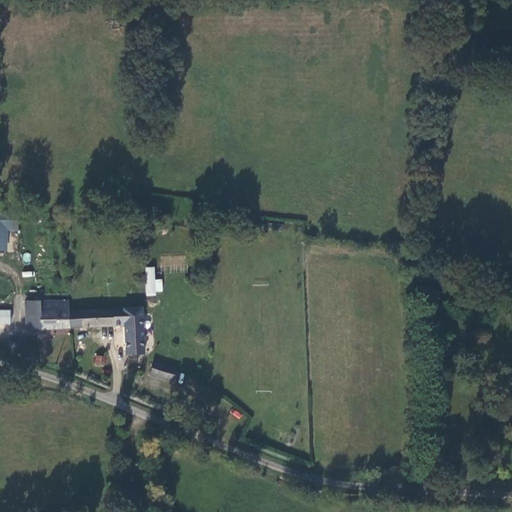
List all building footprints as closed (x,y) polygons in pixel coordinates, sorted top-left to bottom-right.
[(19,207),(0,207),(0,249),(6,250),(8,228),(17,228),(19,207)] [(162,294),(163,279),(155,279),(155,267),(146,266),(145,294),(162,294)] [(469,290),(493,300),(498,289),(479,281),(477,286),(472,284),(469,290)] [(26,332),(69,328),(68,312),(61,313),(60,301),(38,302),(27,303),(25,306),(26,332)] [(126,356),(142,355),(141,308),(68,312),(69,328),(123,326),(126,356)] [(9,310),(0,310),(0,325),(10,325),(9,310)] [(103,366),(104,357),(95,356),(95,365),(103,366)] [(149,374),(172,381),(175,369),(153,362),(149,374)] [(238,419),(242,415),(234,408),(230,412),(238,419)]
